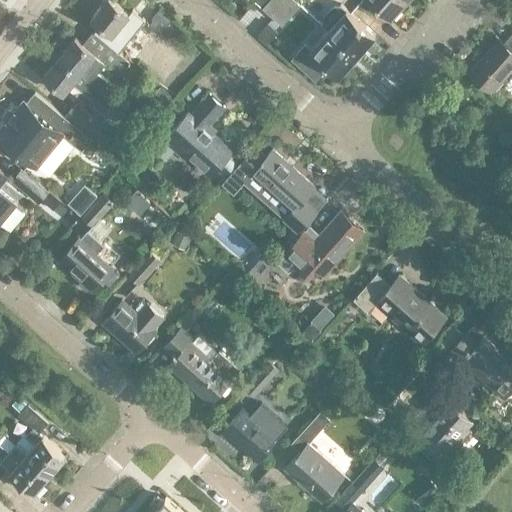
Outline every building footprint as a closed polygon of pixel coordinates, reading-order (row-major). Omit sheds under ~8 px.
[(105,0),(91,17),(102,26),(97,32),(107,41),(112,45),(112,35),(120,25),(132,36),(145,21),(133,10),(129,14),(112,0),(105,0)] [(298,3),(295,0),(253,0),(260,6),(279,23),(298,3)] [(405,0),(373,0),(391,16),(405,0)] [(374,34),(346,8),(341,3),(334,4),(322,18),(322,24),(327,28),(355,55),(374,34)] [(337,75),(355,55),(327,28),(309,48),(308,49),(325,65),(337,75)] [(511,71),(511,32),(511,33),(504,42),(498,37),(453,88),(462,96),(459,100),(486,123),(505,101),(492,90),(510,70),(511,71)] [(75,37),(59,56),(101,89),(109,80),(98,71),(105,62),(120,74),(131,60),(112,45),(107,41),(100,49),(89,41),(85,45),(75,37)] [(308,49),(309,48),(303,43),(291,57),(313,78),(325,65),(308,49)] [(101,89),(59,56),(43,75),(64,92),(72,82),(82,90),(93,98),(92,101),(91,102),(105,113),(115,100),(102,88),(101,89)] [(91,137),(64,115),(35,91),(27,101),(24,99),(0,127),(0,136),(37,166),(63,134),(81,149),(91,137)] [(229,155),(232,151),(207,129),(225,107),(209,93),(190,115),(188,112),(165,139),(187,159),(191,155),(213,174),(217,170),(225,177),(237,162),(229,155)] [(104,124),(75,101),(64,115),(91,137),(92,138),(104,124)] [(235,167),(222,182),(235,193),(254,172),(292,206),(282,218),(298,232),(318,209),(304,197),(314,186),(272,148),(265,157),(254,147),(235,167)] [(21,167),(11,179),(39,203),(49,190),(21,167)] [(0,169),(0,222),(17,202),(0,188),(0,184),(7,175),(0,169)] [(88,185),(71,203),(80,212),(97,193),(88,185)] [(81,215),(87,221),(93,226),(115,201),(103,190),(81,215)] [(340,209),(315,238),(308,246),(299,239),(281,259),(290,268),(294,263),(308,276),(316,267),(324,274),(363,230),(340,209)] [(92,289),(112,266),(119,258),(104,245),(87,229),(81,237),(80,236),(59,259),(92,289)] [(138,283),(160,258),(151,250),(129,275),(138,283)] [(421,342),(445,315),(399,274),(390,284),(376,272),(353,298),(367,311),(376,301),(421,342)] [(155,329),(154,328),(165,316),(147,299),(145,302),(142,300),(135,306),(138,309),(136,312),(122,299),(103,320),(136,350),(155,329)] [(314,334),(336,310),(327,302),(305,325),(314,334)] [(164,346),(172,353),(175,356),(169,363),(211,401),(231,378),(230,377),(239,367),(219,349),(210,359),(190,341),(193,338),(181,327),(164,346)] [(448,352),(449,353),(460,363),(463,360),(504,396),(511,386),(511,361),(482,335),(475,342),(465,333),(448,352)] [(286,341),(255,376),(268,389),(300,353),(286,341)] [(422,407),(432,416),(417,433),(424,439),(418,446),(431,458),(438,451),(442,454),(453,441),(458,445),(472,430),(467,426),(471,421),(436,391),(422,407)] [(19,394),(12,402),(21,411),(18,414),(32,426),(27,433),(24,433),(19,439),(17,441),(16,442),(16,443),(49,474),(65,455),(39,431),(49,420),(29,402),(28,403),(19,394)] [(243,407),(224,428),(258,458),(277,437),(287,425),(260,401),(250,413),(243,408),(244,408),(243,407)] [(330,418),(321,409),(291,442),(300,451),(286,467),(321,498),(345,473),(310,441),(330,418)] [(49,474),(16,443),(0,460),(0,459),(0,476),(7,468),(9,470),(33,492),(49,474)] [(362,491),(385,466),(374,456),(352,481),(362,491)] [(183,511),(165,496),(150,511),(183,511)] [(0,498),(0,511),(14,511),(15,511),(0,498)] [(363,511),(351,501),(341,511),(363,511)]
